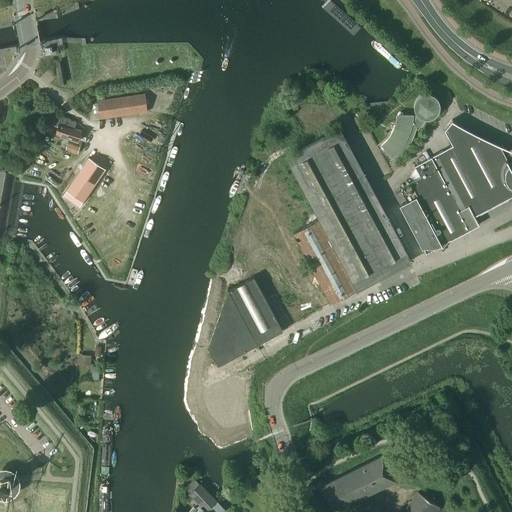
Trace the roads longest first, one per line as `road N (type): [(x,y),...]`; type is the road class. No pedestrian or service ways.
road 1 (residential): [(298,511),(271,406),(278,382),(506,269)]
road 2 (unclassified): [(218,376),(428,263),(511,231)]
road 3 (unknown): [(428,263),(389,206),(391,180),(445,121),(511,145)]
